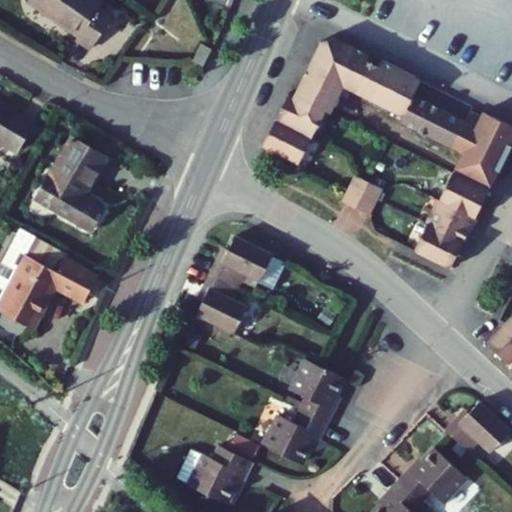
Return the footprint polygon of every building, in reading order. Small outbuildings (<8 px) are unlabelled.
[(62,0),(104,25),(101,30),(116,39),(136,7),(124,0),(62,0)] [(332,39),(307,91),(336,105),(342,108),(355,83),(413,112),(410,119),(465,145),(479,117),(462,108),(425,90),(431,76),(345,34),(332,39)] [(301,88),(288,116),(323,133),(336,105),(307,91),(301,88)] [(49,116),(0,89),(0,129),(32,147),(49,116)] [(469,93),(462,108),(479,117),(465,145),(474,149),(465,169),(500,186),(511,162),(511,115),(478,99),(479,97),(469,93)] [(275,143),(309,160),(323,133),(288,116),(275,143)] [(121,153),(86,134),(52,196),(108,226),(121,202),(100,191),(121,153)] [(465,169),(452,194),(487,212),(500,186),(465,169)] [(365,170),(352,198),(367,205),(381,178),(365,170)] [(394,184),(381,178),(367,205),(380,211),(394,184)] [(452,194),(439,220),(474,238),(487,212),(452,194)] [(439,220),(426,246),(461,264),(474,238),(439,220)] [(226,252),(218,268),(248,281),(254,268),(268,274),(280,248),(240,231),(230,254),(226,252)] [(35,232),(19,262),(35,271),(42,259),(56,266),(72,274),(79,260),(83,262),(85,257),(35,232)] [(35,271),(13,315),(51,334),(73,291),(102,306),(115,278),(92,267),(84,284),(54,269),(56,266),(42,259),(35,271)] [(72,274),(56,266),(54,269),(84,284),(92,267),(83,262),(79,260),(72,274)] [(35,271),(19,262),(2,299),(2,307),(6,311),(13,315),(35,271)] [(217,286),(206,311),(244,328),(257,299),(242,293),(248,281),(218,268),(212,284),(217,286)] [(511,323),(497,339),(511,353),(511,323)] [(316,393),(311,404),(341,419),(348,406),(342,403),(357,374),(318,355),(303,387),(316,393)] [(491,437),(502,447),(511,435),(511,416),(492,398),(480,410),(475,406),(457,426),(481,448),(491,437)] [(290,413),(276,442),(314,461),(327,434),(333,437),(341,419),(311,404),(304,419),(290,413)] [(201,483),(240,500),(253,473),(260,476),(268,459),(231,442),(225,455),(216,451),(201,483)] [(424,461),(411,475),(435,497),(444,487),(455,497),(477,473),(447,445),(428,465),(424,461)] [(385,511),(431,511),(426,507),(435,497),(411,475),(399,488),(404,492),(385,511)]
